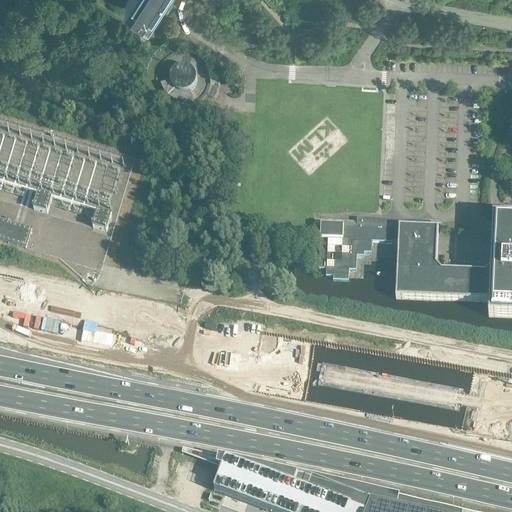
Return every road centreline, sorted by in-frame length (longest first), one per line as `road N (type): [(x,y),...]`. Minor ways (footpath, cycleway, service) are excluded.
road 1 (track): [(0,324),(176,366),(204,299),(511,358)]
road 2 (motorway): [(0,391),(511,497)]
road 3 (motorway): [(511,398),(0,301)]
road 4 (motorway): [(511,470),(118,387)]
road 5 (motorway): [(118,387),(511,450)]
road 6 (tertiary): [(189,511),(0,444)]
road 7 (motorway): [(118,387),(0,361)]
